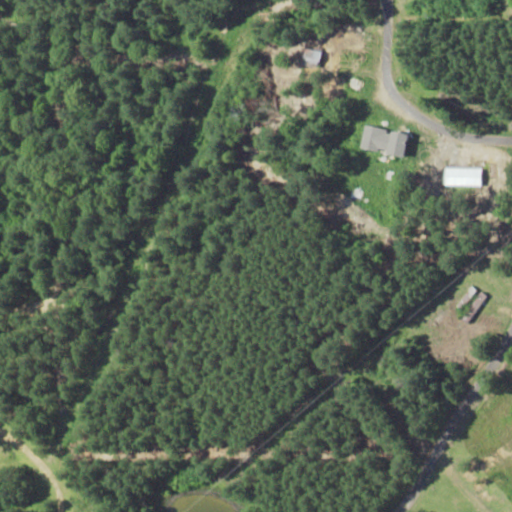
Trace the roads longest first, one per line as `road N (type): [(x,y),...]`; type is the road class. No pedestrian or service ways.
road 1 (residential): [(511,223),(400,162),(365,0)]
road 2 (residential): [(398,511),(450,451),(511,293)]
